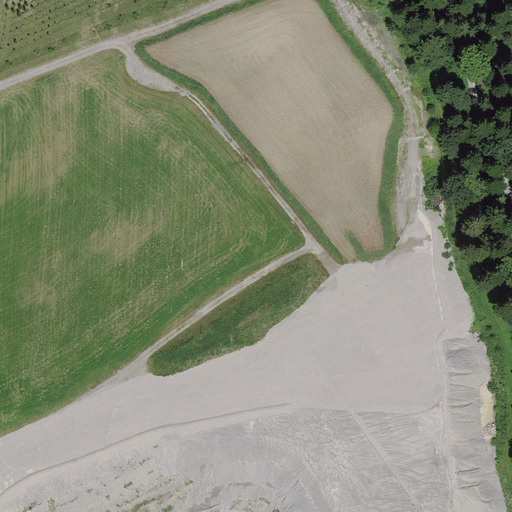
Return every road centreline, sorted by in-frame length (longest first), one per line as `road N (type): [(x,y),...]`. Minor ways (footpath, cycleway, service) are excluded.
road 1 (track): [(121,49),(140,84),(187,109),(269,207),(307,292),(302,314),(204,426),(121,484),(60,511)]
road 2 (track): [(291,249),(0,438)]
road 3 (track): [(327,0),(390,86),(411,127),(407,146),(269,207)]
road 4 (track): [(0,83),(121,49),(241,0)]
road 5 (track): [(511,196),(471,67),(437,0)]
